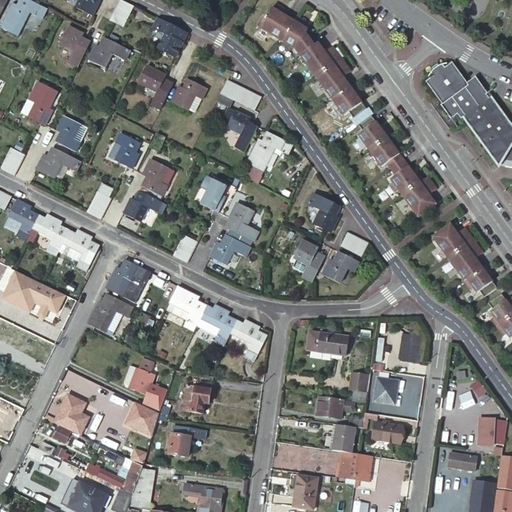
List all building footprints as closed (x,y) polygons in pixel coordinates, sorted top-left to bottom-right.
[(16,0),(15,3),(12,1),(4,16),(21,25),(29,10),(42,17),(48,7),(32,0),(16,0)] [(78,0),(76,5),(92,14),(99,0),(78,0)] [(134,5),(124,0),(118,0),(116,5),(130,12),(134,5)] [(130,12),(116,5),(113,12),(127,19),(130,12)] [(257,26),(295,49),(300,56),(343,115),(348,112),(353,118),(366,108),(354,92),(358,90),(354,84),(350,87),(343,77),(351,72),(332,47),(325,52),(318,43),(314,45),(305,33),(307,30),(299,25),(302,20),(297,16),(293,21),(288,18),(291,13),(286,10),(283,14),(271,7),(265,17),(263,16),(257,26)] [(109,19),(112,20),(123,26),(127,19),(113,12),(109,19)] [(168,22),(158,17),(153,26),(166,32),(159,47),(175,56),(183,41),(178,39),(183,30),(168,22)] [(77,67),(90,41),(81,36),(83,32),(68,25),(60,42),(73,49),(67,62),(77,67)] [(99,45),(95,44),(88,59),(107,68),(115,53),(128,60),(133,51),(104,36),(99,45)] [(498,166),(511,143),(511,128),(475,77),(467,83),(452,63),(444,68),(442,65),(439,67),(437,65),(432,69),(434,71),(431,73),(432,76),(425,81),(441,104),(439,105),(449,119),(457,114),(460,119),(463,117),(498,166)] [(160,109),(173,83),(164,78),(166,74),(151,66),(147,64),(138,81),(142,84),(156,91),(149,104),(160,109)] [(182,87),(178,85),(170,101),(188,109),(196,94),(208,100),(212,91),(187,78),(182,87)] [(228,78),(220,93),(227,96),(234,82),(228,78)] [(241,85),(234,82),(227,96),(234,99),(241,85)] [(241,85),(234,99),(241,103),(248,89),(241,85)] [(29,115),(41,122),(46,124),(54,109),(50,107),(54,98),(34,88),(29,96),(37,100),(29,115)] [(255,92),(248,89),(241,103),(248,106),(255,92)] [(255,110),(262,95),(255,92),(248,106),(255,110)] [(37,100),(29,96),(21,111),(29,115),(37,100)] [(249,121),(251,117),(237,110),(228,127),(241,134),(234,146),(245,152),(258,126),(249,121)] [(64,114),(57,129),(61,131),(56,140),(76,151),(80,141),(73,138),(81,123),(64,114)] [(418,217),(436,204),(429,194),(437,189),(427,176),(423,179),(420,182),(416,177),(391,143),(395,140),(387,129),(383,132),(371,116),(359,125),(363,131),(357,135),(381,167),(386,163),(395,175),(390,179),(418,217)] [(114,159),(127,165),(131,167),(139,152),(134,150),(139,141),(119,131),(115,140),(122,144),(114,159)] [(293,144),(267,131),(263,139),(259,138),(251,153),(268,161),(275,148),(288,154),(293,144)] [(18,138),(15,145),(21,148),(24,141),(18,138)] [(21,161),(25,153),(11,146),(8,153),(21,161)] [(79,160),(53,146),(49,156),(45,154),(37,169),(54,177),(62,162),(75,169),(79,160)] [(21,161),(8,153),(4,161),(18,168),(21,161)] [(150,158),(143,173),(147,175),(142,184),(162,194),(167,185),(160,182),(168,167),(150,158)] [(0,168),(14,175),(18,168),(4,161),(0,168)] [(202,203),(214,210),(218,212),(226,196),(222,194),(226,186),(224,184),(214,179),(207,176),(203,184),(210,188),(202,203)] [(166,204),(139,190),(135,199),(131,197),(123,213),(141,221),(148,206),(161,213),(166,204)] [(108,205),(111,198),(97,191),(94,198),(108,205)] [(4,193),(0,201),(0,207),(5,210),(11,197),(4,193)] [(338,208),(312,194),(307,203),(321,210),(313,225),(326,231),(330,233),(338,219),(333,216),(338,208)] [(108,205),(94,198),(90,205),(104,212),(108,205)] [(29,206),(17,200),(8,217),(23,225),(17,237),(26,242),(32,229),(39,215),(30,211),(32,207),(29,206)] [(238,202),(230,217),(234,219),(229,228),(250,239),(255,230),(247,226),(255,211),(238,202)] [(87,211),(101,218),(104,212),(90,205),(87,211)] [(45,219),(39,215),(32,229),(53,240),(47,252),(56,256),(62,244),(68,231),(60,226),(62,222),(47,215),(45,219)] [(484,297),(496,288),(486,273),(490,270),(486,265),(482,268),(475,259),(483,253),(464,228),(457,234),(450,225),(433,238),(464,281),(463,281),(469,290),(473,288),(477,293),(479,291),(484,297)] [(68,231),(62,244),(67,247),(73,249),(69,258),(80,263),(78,267),(87,272),(100,246),(91,242),(93,238),(77,230),(75,234),(68,231)] [(341,248),(347,251),(354,237),(347,233),(340,247),(341,248)] [(254,248),(226,234),(222,243),(218,241),(210,257),(227,265),(235,250),(249,257),(254,248)] [(194,249),(198,242),(184,235),(181,242),(194,249)] [(354,255),(361,240),(354,237),(347,251),(354,255)] [(361,258),(368,244),(361,240),(354,255),(361,258)] [(311,284),(324,258),(315,253),(317,249),(301,241),(293,259),(308,267),(302,280),(311,284)] [(194,249),(181,242),(177,248),(191,255),(194,249)] [(73,249),(67,247),(63,255),(69,258),(73,249)] [(174,255),(187,262),(191,255),(177,248),(174,255)] [(358,263),(338,253),(333,263),(329,260),(322,275),(337,283),(344,269),(353,274),(358,263)] [(121,270),(115,267),(105,287),(121,295),(131,275),(144,282),(149,271),(126,259),(121,270)] [(17,270),(12,268),(7,266),(4,272),(13,277),(8,287),(5,286),(4,289),(6,289),(2,297),(30,311),(38,295),(60,306),(66,294),(42,283),(17,270)] [(199,296),(177,285),(167,305),(187,315),(181,327),(192,332),(198,320),(205,305),(197,301),(199,296)] [(103,303),(98,301),(87,323),(103,331),(105,328),(112,332),(121,315),(126,317),(132,306),(108,294),(103,303)] [(511,307),(511,308),(502,294),(488,304),(493,311),(491,312),(493,315),(490,318),(503,336),(506,333),(510,338),(511,336),(511,307)] [(229,312),(215,304),(212,309),(205,305),(198,320),(218,331),(212,342),(222,347),(228,336),(235,320),(227,316),(229,312)] [(245,325),(235,320),(228,336),(238,341),(232,352),(242,357),(258,326),(247,321),(245,325)] [(0,328),(0,331),(20,342),(22,339),(0,328)] [(25,341),(22,339),(20,342),(0,331),(0,343),(19,352),(25,341)] [(348,337),(309,331),(306,348),(346,354),(348,337)] [(401,333),(399,361),(419,363),(421,335),(401,333)] [(159,413),(167,390),(151,383),(154,375),(158,365),(142,359),(138,369),(130,365),(123,383),(125,387),(147,394),(142,405),(143,405),(159,413)] [(367,375),(352,373),(350,389),(365,391),(367,375)] [(398,381),(377,377),(373,401),(382,402),(382,398),(391,399),(392,387),(397,388),(398,381)] [(199,388),(185,387),(181,411),(202,414),(203,404),(208,405),(211,383),(200,382),(199,388)] [(394,404),(397,388),(392,387),(391,399),(382,398),(382,402),(394,404)] [(343,401),(320,397),(317,415),(341,418),(343,401)] [(143,405),(142,405),(139,412),(156,421),(157,420),(159,413),(143,405)] [(147,447),(154,428),(136,421),(122,417),(118,428),(134,433),(131,442),(133,443),(139,445),(147,447)] [(402,426),(375,421),(372,439),(399,442),(402,426)] [(480,422),(477,447),(492,449),(495,424),(480,422)] [(350,452),(354,427),(335,424),(332,449),(339,450),(343,451),(350,452)] [(70,432),(58,427),(52,438),(64,444),(70,432)] [(190,437),(172,434),(171,440),(168,439),(167,445),(170,446),(168,455),(187,457),(190,437)] [(54,446),(41,440),(38,446),(51,452),(54,446)] [(58,448),(55,455),(62,458),(65,451),(59,448),(58,448)] [(354,478),(353,481),(354,481),(358,453),(350,452),(343,451),(339,476),(354,478)] [(115,457),(106,452),(103,458),(128,470),(125,481),(91,463),(87,471),(121,488),(132,493),(141,468),(141,467),(125,459),(125,460),(116,455),(115,457)] [(479,456),(453,452),(451,467),(477,470),(479,456)] [(358,453),(354,481),(356,482),(357,478),(367,480),(371,455),(358,453)] [(511,462),(499,461),(495,493),(511,495),(511,462)] [(66,475),(41,463),(31,483),(57,495),(66,475)] [(141,468),(132,493),(128,506),(143,508),(147,509),(155,470),(141,468)] [(319,478),(301,476),(299,489),(295,488),(292,506),(313,509),(319,478)] [(110,495),(80,480),(67,505),(81,511),(98,511),(102,503),(105,505),(110,495)] [(217,511),(221,489),(184,483),(182,491),(200,494),(197,511),(217,511)] [(477,511),(491,511),(495,485),(481,483),(477,511)] [(132,493),(121,488),(111,510),(117,511),(125,511),(128,506),(132,493)] [(508,511),(511,497),(495,494),(492,511),(508,511)]
